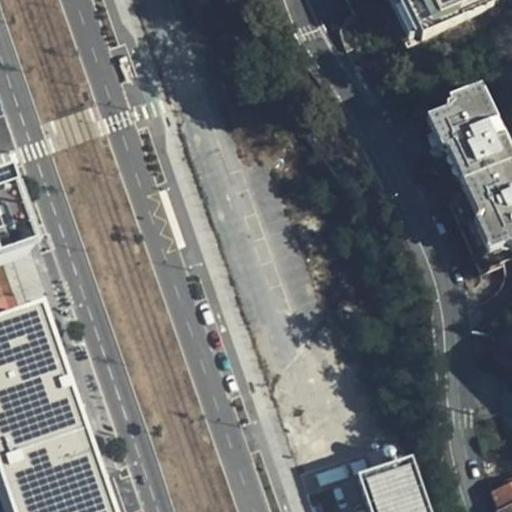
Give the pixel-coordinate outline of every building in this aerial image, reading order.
[(267,22),(260,0),(233,0),(241,29),(267,22)] [(400,0),(419,39),(492,5),(489,0),(400,0)] [(265,43),(258,46),(255,53),(257,59),(264,62),(271,60),(274,54),(274,48),(271,45),(265,43)] [(511,255),(511,160),(478,87),(446,102),(451,113),(415,132),(432,171),(435,175),(440,177),(447,176),(459,170),(466,183),(452,190),(449,194),(448,198),(449,203),(476,265),(479,270),(511,255)] [(0,250),(9,247),(0,221),(0,250)] [(101,511),(91,480),(32,316),(0,326),(0,511),(101,511)] [(370,511),(432,511),(415,459),(359,478),(370,511)] [(511,476),(511,481),(486,493),(485,494),(493,511),(511,511),(511,474),(511,475),(511,476)]
